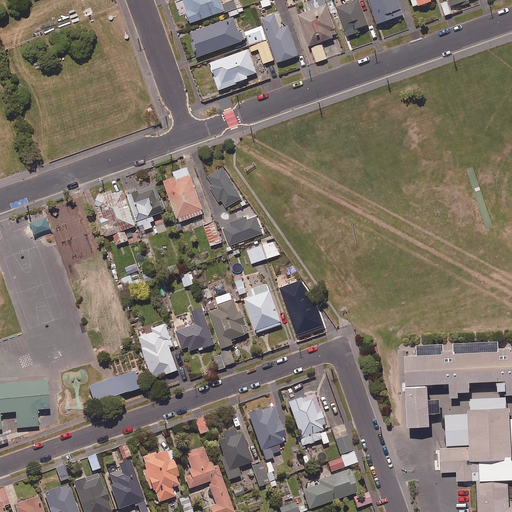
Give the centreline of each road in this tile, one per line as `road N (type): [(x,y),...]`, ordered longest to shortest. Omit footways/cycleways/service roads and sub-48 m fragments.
road 1 (residential): [(398,511),(341,348),(0,468)]
road 2 (residential): [(511,18),(188,134)]
road 3 (residential): [(188,134),(0,200)]
road 4 (residential): [(140,0),(188,134)]
